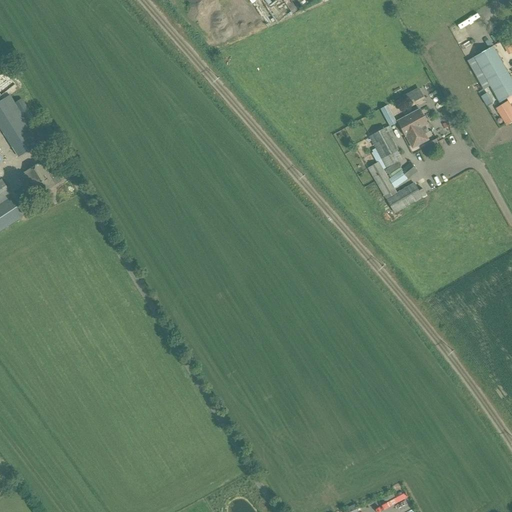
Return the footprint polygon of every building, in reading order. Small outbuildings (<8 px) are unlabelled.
[(299,9),(294,0),(280,0),(288,15),(299,9)] [(471,34),(465,37),(471,50),(477,47),(471,34)] [(511,80),(493,47),(474,57),(500,103),(506,99),(508,98),(511,95),(511,80)] [(481,98),(486,107),(492,103),(487,95),(481,98)] [(10,96),(0,101),(0,127),(19,157),(40,143),(28,125),(35,120),(22,99),(15,103),(10,96)] [(511,107),(508,102),(497,109),(506,124),(511,120),(511,107)] [(419,109),(397,120),(405,136),(412,148),(427,140),(421,128),(427,124),(419,109)] [(387,116),(383,110),(377,113),(381,120),(387,116)] [(385,130),(370,138),(387,169),(402,161),(385,130)] [(379,161),(367,168),(395,214),(427,195),(423,188),(419,190),(414,183),(397,192),(379,161)] [(42,162),(19,176),(25,185),(30,182),(39,196),(65,179),(59,169),(50,175),(42,162)] [(399,163),(386,171),(391,179),(395,176),(399,183),(408,178),(408,179),(418,174),(412,163),(402,169),(399,163)] [(0,230),(19,221),(0,185),(0,230)] [(62,210),(47,217),(52,228),(67,222),(62,210)] [(383,327),(334,346),(364,418),(376,413),(374,409),(398,399),(397,397),(406,393),(404,390),(408,388),(383,327)] [(254,340),(221,353),(262,450),(272,446),(269,439),(281,434),(274,420),(277,419),(275,414),(284,410),(254,340)] [(380,491),(389,488),(379,463),(367,468),(377,494),(362,500),(363,502),(371,499),(374,506),(384,502),(380,491)] [(338,511),(335,506),(334,502),(331,504),(330,496),(326,489),(327,494),(321,495),(322,510),(316,498),(308,499),(309,510),(310,511),(338,511)]
